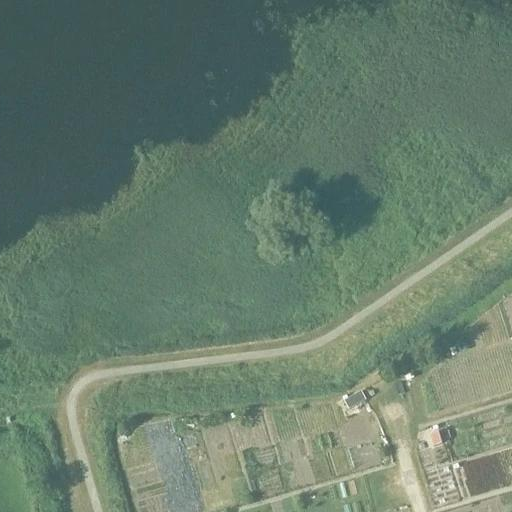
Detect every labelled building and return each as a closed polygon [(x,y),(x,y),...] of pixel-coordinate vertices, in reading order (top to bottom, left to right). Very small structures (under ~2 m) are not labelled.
[(487,294),(492,325),(511,321),(511,316),(508,290),(487,294)] [(168,423),(141,422),(141,447),(167,447),(168,423)] [(345,436),(345,457),(368,456),(368,436),(345,436)] [(511,436),(478,446),(488,480),(511,473),(511,436)] [(167,475),(180,472),(174,449),(161,452),(167,475)] [(126,454),(126,470),(138,470),(138,454),(126,454)] [(130,496),(134,511),(184,511),(192,510),(192,511),(207,511),(243,501),(235,475),(188,490),(185,479),(130,496)]
